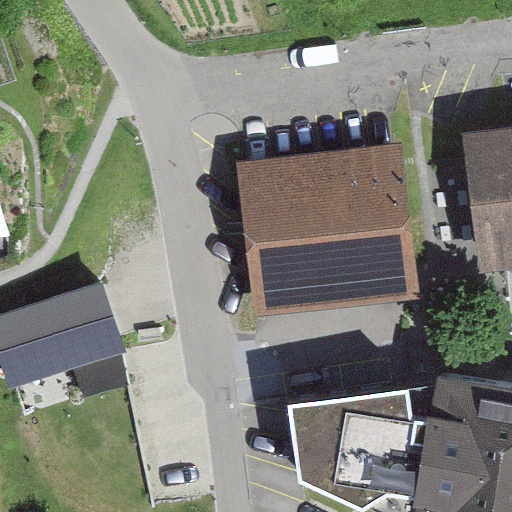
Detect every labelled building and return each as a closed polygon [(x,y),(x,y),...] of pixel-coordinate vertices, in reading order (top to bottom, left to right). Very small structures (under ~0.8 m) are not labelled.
[(511,127),(465,134),(482,256),(511,252),(511,127)] [(243,185),(254,280),(402,263),(391,167),(243,185)] [(0,318),(0,359),(10,396),(126,365),(105,289),(0,318)] [(511,511),(511,377),(440,365),(437,374),(410,376),(289,394),(299,470),(390,511),(511,511)] [(154,447),(160,483),(217,472),(210,437),(154,447)]
